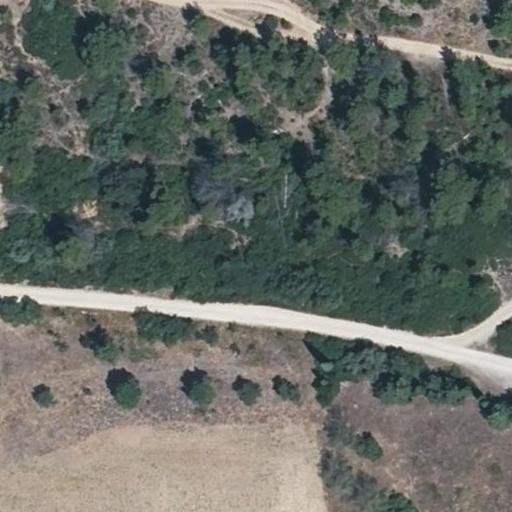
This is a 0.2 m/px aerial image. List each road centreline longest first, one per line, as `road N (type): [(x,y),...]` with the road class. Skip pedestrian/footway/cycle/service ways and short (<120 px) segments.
road 1 (track): [(0,291),(200,309),(511,366)]
road 2 (track): [(511,69),(383,45),(271,6),(201,0)]
